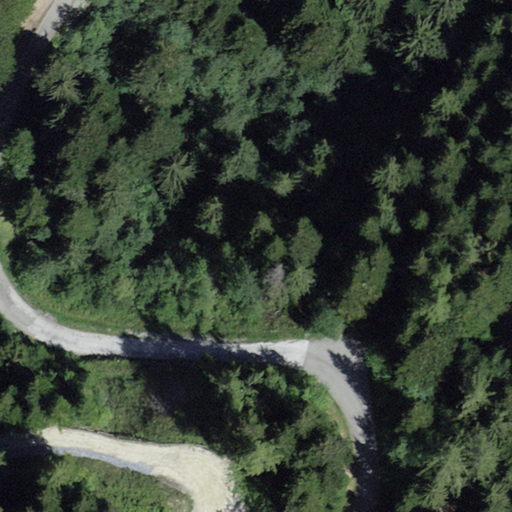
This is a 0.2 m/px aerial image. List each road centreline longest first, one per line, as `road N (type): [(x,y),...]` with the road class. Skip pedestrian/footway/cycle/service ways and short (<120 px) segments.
road 1 (unclassified): [(363,511),(370,443),(347,383),(329,364),(278,350),(77,344),(28,322),(0,288)]
road 2 (track): [(204,511),(203,480),(185,467),(81,442),(0,448)]
road 3 (unclassified): [(0,139),(68,0)]
